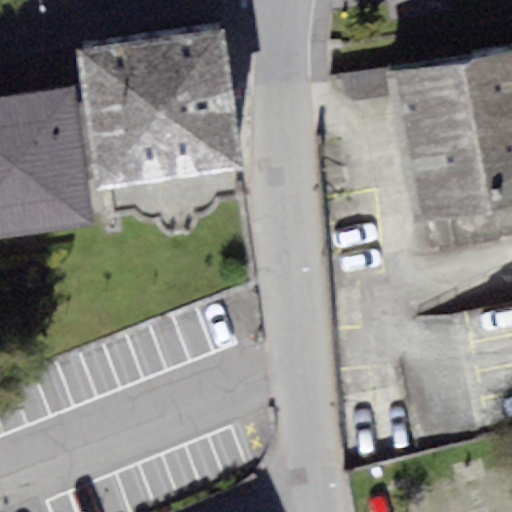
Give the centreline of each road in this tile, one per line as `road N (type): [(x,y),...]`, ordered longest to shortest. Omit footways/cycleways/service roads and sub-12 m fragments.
road 1 (residential): [(284,0),(305,359),(328,511)]
road 2 (residential): [(0,32),(125,0)]
